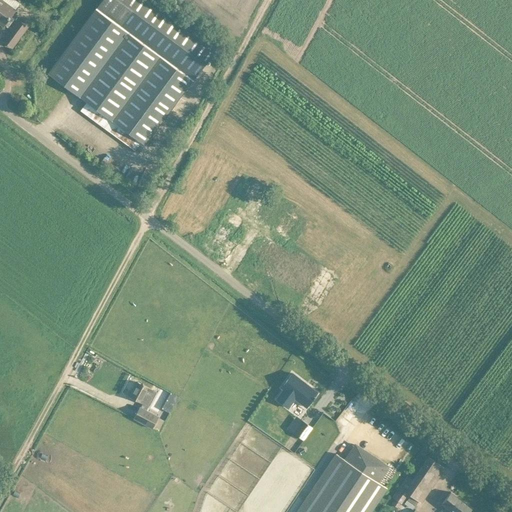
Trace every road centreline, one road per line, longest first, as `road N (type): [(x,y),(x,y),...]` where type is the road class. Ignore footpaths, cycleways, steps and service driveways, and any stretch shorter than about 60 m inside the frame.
road 1 (unclassified): [(511,494),(0,104)]
road 2 (track): [(0,494),(268,0)]
